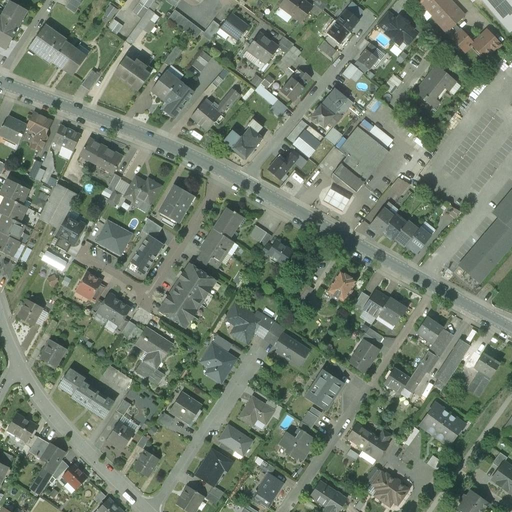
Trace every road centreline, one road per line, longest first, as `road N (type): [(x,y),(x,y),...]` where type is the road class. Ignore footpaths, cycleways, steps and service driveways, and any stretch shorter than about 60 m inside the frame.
road 1 (residential): [(433,287),(282,511)]
road 2 (residential): [(226,174),(0,82)]
road 3 (residential): [(433,287),(245,184)]
road 4 (residential): [(88,257),(146,293),(226,174)]
road 5 (residential): [(148,511),(55,417),(17,363)]
road 6 (residential): [(258,349),(150,511)]
road 7 (residential): [(353,49),(245,184)]
